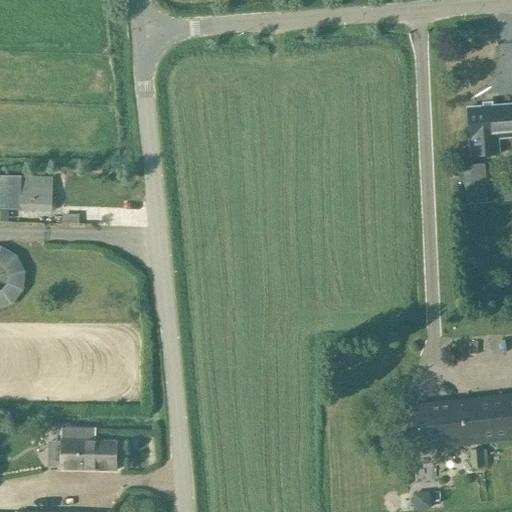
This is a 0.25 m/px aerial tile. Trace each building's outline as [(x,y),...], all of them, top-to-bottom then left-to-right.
[(511,105),(467,109),(471,157),(499,155),(498,139),(511,137),(511,105)] [(511,201),(511,172),(506,172),(507,182),(491,182),(492,202),(511,201)] [(0,175),(0,208),(52,209),(52,177),(20,176),(0,175)] [(0,249),(0,306),(16,307),(19,251),(0,249)] [(511,440),(511,395),(414,407),(419,451),(511,440)] [(72,429),(71,440),(60,440),(59,469),(117,471),(118,441),(95,441),(95,429),(72,429)] [(482,451),(471,452),(472,468),(484,467),(482,451)]
